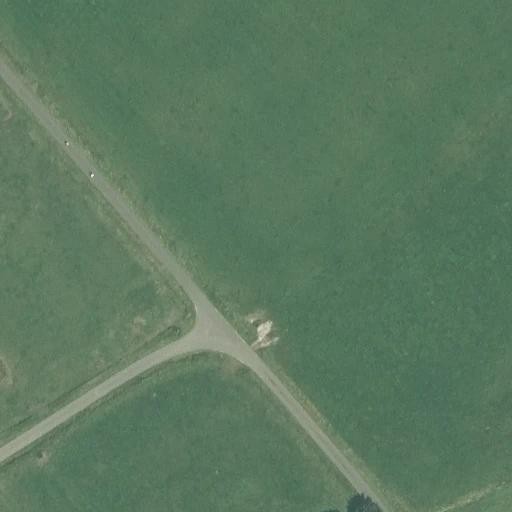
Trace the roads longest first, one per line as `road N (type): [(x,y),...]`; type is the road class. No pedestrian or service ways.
road 1 (unclassified): [(217,323),(0,71)]
road 2 (unclassified): [(0,457),(217,323)]
road 3 (unclassified): [(376,511),(217,323)]
